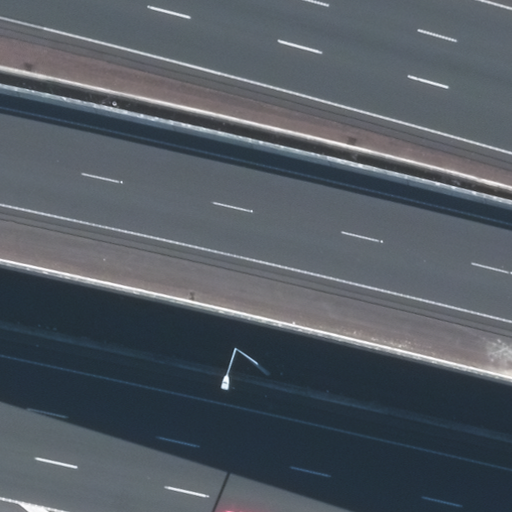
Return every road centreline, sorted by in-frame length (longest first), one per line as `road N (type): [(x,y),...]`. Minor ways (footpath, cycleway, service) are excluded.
road 1 (motorway): [(511,268),(0,155)]
road 2 (motorway): [(495,511),(0,402)]
road 3 (motorway): [(116,0),(511,106)]
